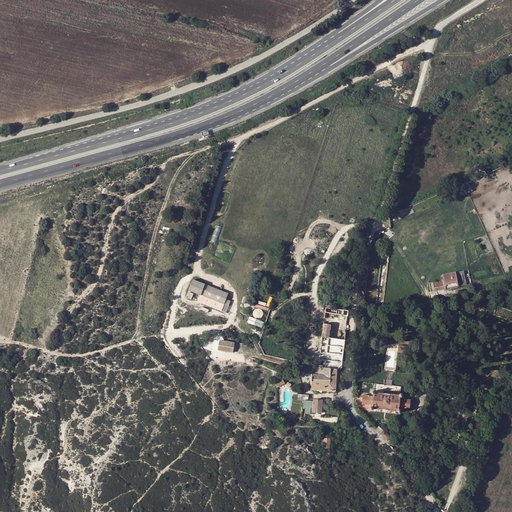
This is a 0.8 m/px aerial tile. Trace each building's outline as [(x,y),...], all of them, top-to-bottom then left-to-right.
[(456,273),(458,282),(466,280),(464,271),(456,273)] [(446,289),(459,286),(458,282),(456,273),(456,272),(443,275),(445,281),(446,289)] [(226,299),(228,293),(193,280),(186,297),(191,299),(194,293),(203,296),(202,299),(209,302),(210,299),(224,304),(229,306),(230,301),(226,299)] [(435,291),(446,289),(445,281),(433,283),(435,291)] [(348,316),(348,310),(326,307),(325,313),(348,316)] [(250,317),(249,323),(263,327),(265,321),(250,317)] [(325,361),(324,367),(337,369),(343,365),(345,340),(330,338),(331,330),(331,324),(324,323),(319,360),(325,361)] [(346,332),(331,330),(330,338),(345,340),(346,332)] [(234,342),(220,340),(218,350),(233,353),(234,342)] [(407,346),(398,345),(398,353),(406,354),(407,346)] [(324,367),(319,367),(319,374),(312,374),(311,390),(316,390),(322,391),(335,392),(337,369),(324,367)] [(282,379),(274,384),(277,388),(285,384),(282,379)] [(410,409),(411,399),(401,398),(401,397),(402,397),(402,396),(403,396),(403,395),(403,394),(402,393),(401,393),(400,393),(399,394),(375,392),(375,391),(374,391),(373,391),(372,392),(372,393),(372,394),(374,395),(364,394),(363,405),(373,405),(373,407),(371,407),(370,408),(370,409),(371,410),(372,410),(373,410),(374,410),(374,409),(398,411),(398,412),(399,413),(400,413),(401,412),(401,411),(401,410),(401,409),(400,409),(399,409),(400,408),(410,409)] [(309,395),(298,395),(298,400),(304,400),(303,408),(306,408),(305,413),(313,414),(313,412),(322,413),(323,399),(314,399),(314,401),(308,401),(309,398),(309,395)] [(384,430),(381,434),(387,441),(391,437),(384,430)]
